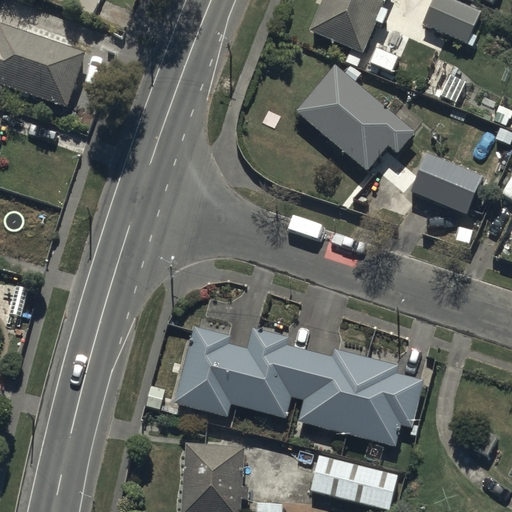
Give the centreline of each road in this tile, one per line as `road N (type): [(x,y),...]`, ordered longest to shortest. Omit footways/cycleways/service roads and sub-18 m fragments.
road 1 (residential): [(138,199),(511,320)]
road 2 (secondary): [(138,199),(54,511)]
road 3 (secondary): [(210,0),(138,199)]
